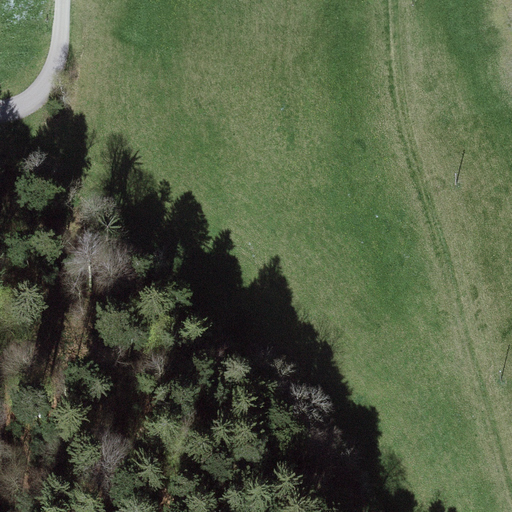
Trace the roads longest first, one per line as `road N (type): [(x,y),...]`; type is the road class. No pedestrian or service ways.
road 1 (track): [(388,0),(511,497)]
road 2 (track): [(62,0),(46,83),(30,100),(0,110)]
